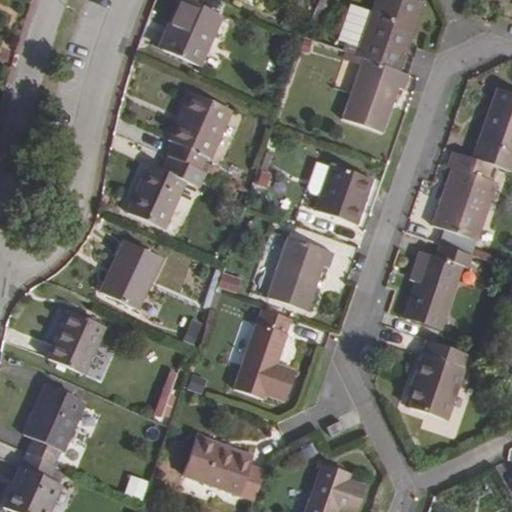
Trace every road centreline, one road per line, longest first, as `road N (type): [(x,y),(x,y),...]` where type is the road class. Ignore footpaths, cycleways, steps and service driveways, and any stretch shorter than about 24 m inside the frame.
road 1 (residential): [(511,53),(486,44),(434,75),(346,352),(407,490)]
road 2 (residential): [(0,280),(38,262),(66,229),(125,0)]
road 3 (residential): [(0,222),(28,71),(54,0)]
